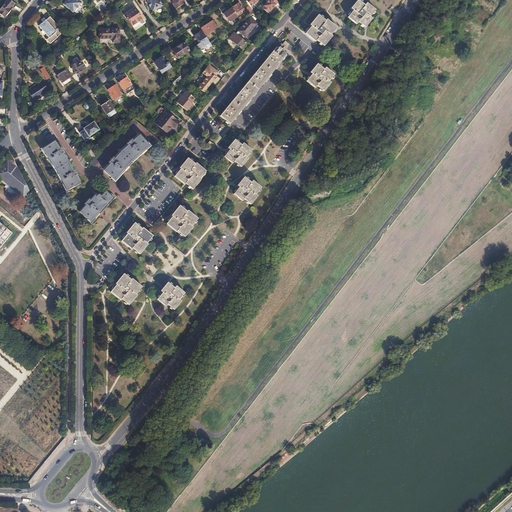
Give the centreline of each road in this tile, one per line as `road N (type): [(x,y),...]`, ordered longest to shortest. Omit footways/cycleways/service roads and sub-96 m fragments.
road 1 (residential): [(108,447),(183,356),(412,0)]
road 2 (residential): [(79,264),(300,0)]
road 3 (unknown): [(280,395),(511,215)]
road 4 (residential): [(15,134),(216,0)]
road 5 (residential): [(79,427),(79,264)]
road 6 (residential): [(15,134),(79,264)]
